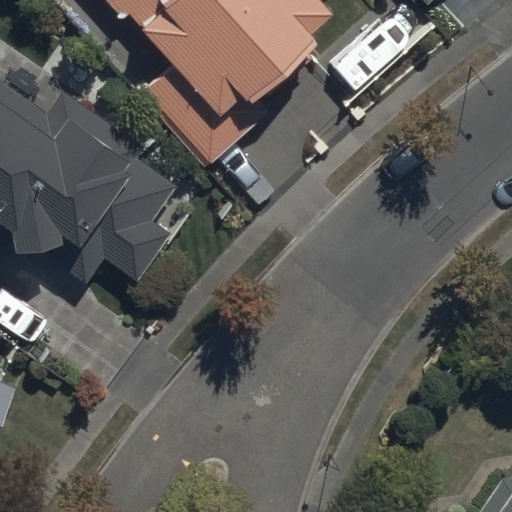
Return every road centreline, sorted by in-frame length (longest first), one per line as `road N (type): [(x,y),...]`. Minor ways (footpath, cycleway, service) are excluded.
road 1 (residential): [(511,129),(402,226),(255,394)]
road 2 (residential): [(112,511),(184,422),(216,402)]
road 3 (residential): [(255,394),(277,435),(267,511)]
